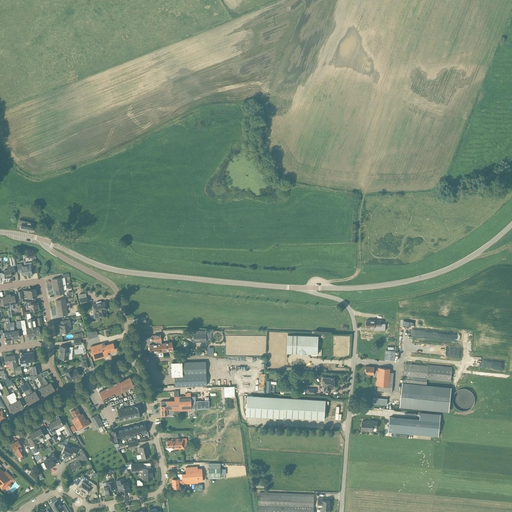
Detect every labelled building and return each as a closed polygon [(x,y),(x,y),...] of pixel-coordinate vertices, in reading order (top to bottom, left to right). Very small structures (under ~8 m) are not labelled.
[(30,225),(30,223),(27,223),(27,225),(21,223),(20,230),(32,232),(33,226),(30,225)] [(31,273),(30,268),(33,268),(32,263),(31,262),(24,263),(25,265),(21,266),(21,264),(17,265),(18,273),(22,272),(23,275),(31,273)] [(7,270),(4,271),(4,273),(5,277),(5,278),(12,277),(12,274),(15,273),(14,266),(7,267),(7,270)] [(52,279),(53,287),(63,285),(62,278),(52,279)] [(63,285),(53,287),(54,295),(64,293),(63,285)] [(35,289),(24,291),(25,294),(28,294),(28,298),(36,297),(35,289)] [(12,304),(15,303),(15,306),(19,305),(18,297),(15,297),(14,295),(11,296),(10,294),(8,295),(10,308),(11,310),(13,309),(12,304)] [(3,305),(7,305),(7,308),(10,308),(8,295),(5,295),(5,297),(2,297),(2,298),(0,298),(0,304),(0,306),(3,305)] [(81,297),(80,295),(79,295),(81,304),(88,303),(86,296),(81,297)] [(57,308),(66,307),(65,299),(55,301),(57,308)] [(35,303),(34,300),(26,301),(27,308),(30,308),(30,311),(34,310),(35,311),(38,310),(38,309),(39,309),(38,303),(35,303)] [(93,312),(94,318),(106,315),(105,310),(106,309),(105,302),(93,305),(94,312),(93,312)] [(68,314),(66,307),(57,308),(58,316),(68,314)] [(34,318),(31,319),(34,335),(40,334),(39,327),(36,327),(34,318)] [(66,335),(65,332),(68,331),(68,328),(71,327),(70,320),(61,321),(62,325),(59,325),(61,333),(62,333),(62,336),(66,335)] [(366,320),(366,327),(374,327),(374,330),(385,330),(385,323),(381,323),(381,321),(366,320)] [(14,322),(9,323),(12,339),(19,338),(18,330),(14,331),(14,327),(14,322)] [(7,332),(4,333),(5,340),(6,340),(6,341),(9,340),(12,339),(9,323),(5,324),(6,328),(7,328),(7,332)] [(87,333),(88,339),(98,336),(96,330),(87,333)] [(414,337),(442,339),(442,332),(414,330),(414,337)] [(193,331),(193,342),(206,342),(206,331),(193,331)] [(160,335),(154,336),(152,336),(153,342),(155,341),(155,345),(149,345),(150,353),(158,352),(158,353),(162,352),(161,344),(160,335)] [(317,354),(318,336),(288,335),(287,353),(317,354)] [(161,344),(162,352),(166,352),(166,351),(173,350),(172,342),(161,344)] [(105,343),(90,347),(94,360),(108,356),(107,352),(115,350),(113,343),(105,345),(105,343)] [(68,359),(69,347),(60,346),(59,358),(68,359)] [(450,347),(450,357),(462,358),(462,354),(462,347),(450,347)] [(395,361),(395,351),(385,350),(384,360),(395,361)] [(21,354),(22,358),(19,358),(20,364),(22,363),(34,361),(33,352),(21,354)] [(16,366),(16,363),(14,356),(4,357),(5,365),(9,364),(10,369),(14,368),(15,374),(21,373),(20,366),(16,366)] [(503,369),(504,361),(490,359),(489,367),(503,369)] [(172,375),(174,375),(174,387),(206,386),(205,361),(181,362),(181,363),(172,363),(172,375)] [(428,366),(404,363),(402,383),(426,386),(427,379),(451,382),(452,367),(428,365),(428,366)] [(30,375),(36,374),(40,373),(39,365),(32,366),(32,367),(29,367),(30,375)] [(377,368),(374,367),(366,366),(366,374),(374,375),(374,372),(377,372),(375,385),(378,386),(377,391),(392,392),(393,373),(390,373),(390,368),(377,367),(377,368)] [(69,382),(80,376),(76,369),(72,371),(71,369),(65,373),(66,375),(66,377),(68,380),(69,382)] [(43,377),(45,376),(43,373),(39,374),(49,393),(55,390),(51,382),(48,384),(46,380),(45,381),(43,377)] [(47,394),(49,393),(39,374),(36,376),(42,387),(40,389),(37,390),(41,396),(43,395),(43,396),(44,395),(44,396),(47,394)] [(124,379),(129,388),(134,385),(129,376),(124,379)] [(323,386),(324,386),(323,391),(331,391),(331,387),(334,387),(334,378),(323,377),(323,386)] [(124,391),(129,388),(124,379),(119,382),(119,381),(124,391)] [(23,383),(33,402),(39,398),(35,391),(33,392),(27,381),(24,383),(23,383)] [(124,391),(119,381),(115,383),(120,392),(124,390),(124,391)] [(33,402),(23,383),(19,385),(23,392),(24,392),(26,396),(24,397),(28,404),(33,402)] [(116,395),(120,392),(115,383),(111,385),(116,395)] [(402,383),(400,407),(448,412),(450,388),(402,383)] [(112,397),(116,395),(111,385),(107,387),(112,397)] [(236,396),(235,386),(224,386),(225,396),(236,396)] [(108,399),(112,397),(107,387),(103,390),(108,399)] [(475,402),(475,400),(475,398),(474,396),(473,394),(472,393),(471,391),(469,390),(467,389),(466,389),(465,389),(464,389),(462,389),(460,389),(458,390),(456,391),(455,393),(454,394),(453,396),(452,398),(452,400),(452,402),(453,404),(454,406),(455,407),(456,409),(458,410),(460,410),(462,411),(464,411),(465,411),(467,410),(469,410),(471,409),(472,407),(473,406),(474,404),(475,402)] [(104,401),(108,399),(103,390),(99,392),(104,401)] [(191,411),(190,396),(196,396),(196,392),(190,392),(190,393),(185,393),(185,396),(174,397),(174,401),(170,401),(166,401),(161,401),(161,406),(161,415),(167,415),(173,415),(173,411),(191,411)] [(12,413),(18,410),(9,394),(6,396),(11,405),(8,406),(12,413)] [(17,401),(13,394),(10,395),(9,394),(18,410),(24,407),(20,400),(17,401)] [(283,417),(324,420),(325,400),(248,396),(247,397),(247,398),(246,416),(283,418),(283,417)] [(209,400),(196,401),(196,409),(209,409),(209,400)] [(78,431),(88,425),(90,424),(88,419),(85,421),(81,414),(80,415),(77,408),(70,411),(74,418),(71,419),(78,431)] [(389,417),(388,433),(389,433),(438,437),(440,420),(440,414),(420,413),(420,419),(404,418),(389,417)] [(103,425),(97,414),(91,418),(97,428),(98,428),(100,433),(104,431),(101,426),(103,425)] [(58,428),(63,425),(69,436),(73,435),(67,423),(63,425),(59,418),(53,421),(60,433),(61,433),(58,428)] [(60,433),(53,421),(48,424),(52,431),(55,430),(58,435),(60,433)] [(362,421),(361,430),(366,430),(366,431),(372,431),(372,427),(376,428),(377,422),(366,421),(366,422),(362,421)] [(46,439),(40,428),(35,431),(39,439),(41,437),(43,440),(46,439)] [(112,431),(114,441),(120,439),(118,430),(112,431)] [(30,436),(26,438),(31,447),(37,444),(36,440),(39,439),(35,431),(29,434),(30,436)] [(187,438),(184,439),(171,439),(171,440),(167,441),(167,448),(172,447),(173,449),(184,448),(184,447),(187,447),(187,438)] [(25,454),(20,446),(21,446),(18,440),(11,444),(10,445),(10,446),(12,449),(13,449),(15,452),(15,453),(18,458),(25,454)] [(35,446),(30,449),(33,454),(39,451),(36,446),(35,446)] [(64,446),(61,454),(69,457),(70,455),(74,456),(77,449),(72,447),(71,449),(64,446)] [(146,446),(139,448),(141,458),(149,457),(146,446)] [(84,452),(80,455),(75,458),(77,461),(70,465),(73,472),(78,469),(78,470),(83,468),(79,462),(84,459),(84,460),(88,458),(84,452)] [(44,462),(41,464),(44,469),(47,468),(48,469),(56,465),(54,462),(57,460),(53,453),(49,456),(50,458),(43,461),(44,462)] [(152,468),(144,468),(144,463),(130,464),(131,471),(139,471),(140,472),(143,472),(143,480),(152,479),(152,468)] [(220,463),(208,463),(208,479),(220,479),(220,463)] [(182,478),(178,479),(172,479),(173,489),(179,488),(178,483),(182,483),(182,485),(198,483),(198,482),(203,482),(202,468),(197,469),(197,466),(185,467),(185,473),(181,473),(182,478)] [(3,490),(7,486),(9,489),(12,485),(10,483),(13,479),(5,471),(4,472),(0,468),(0,487),(2,489),(3,490)] [(77,489),(77,490),(80,492),(81,492),(81,491),(82,492),(87,483),(85,482),(87,479),(82,475),(78,481),(81,483),(77,489)] [(123,479),(116,481),(118,491),(122,490),(122,492),(129,490),(127,482),(124,483),(123,479)] [(105,495),(112,494),(111,490),(115,489),(113,481),(105,482),(106,487),(104,487),(105,495)] [(87,483),(82,492),(86,495),(90,489),(95,492),(96,489),(97,485),(92,482),(90,485),(87,483)] [(313,511),(314,494),(259,492),(258,511),(313,511)] [(317,505),(322,505),(322,508),(320,508),(320,511),(329,511),(330,501),(323,501),(323,497),(318,497),(317,505)] [(50,504),(53,510),(52,511),(58,511),(62,510),(63,511),(66,511),(68,511),(64,504),(61,506),(57,500),(50,504)]
